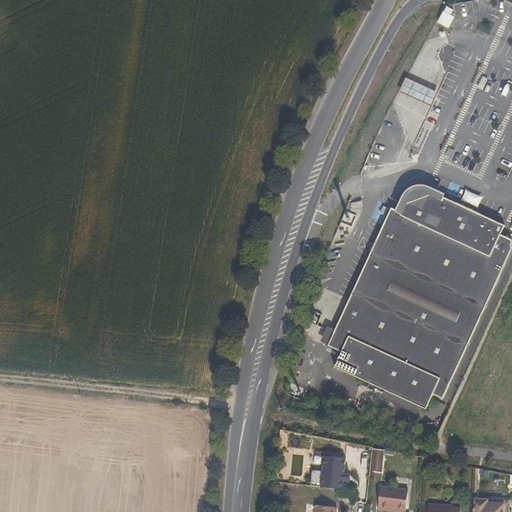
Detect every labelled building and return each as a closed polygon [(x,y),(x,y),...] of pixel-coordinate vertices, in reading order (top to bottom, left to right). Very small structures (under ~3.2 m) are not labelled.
[(423,86),(407,78),(401,92),(417,99),(432,106),(439,93),(423,86)] [(328,346),(341,352),(334,366),(426,409),(433,395),(442,399),(511,248),(511,245),(511,244),(511,240),(501,235),(505,226),(444,197),(443,199),(433,195),(434,194),(433,194),(432,194),(431,194),(427,192),(423,190),(418,190),(413,192),(410,195),(407,199),(406,203),(406,204),(404,204),(404,205),(405,205),(402,212),(392,208),(328,346)] [(467,190),(463,200),(479,206),(483,196),(467,190)] [(373,449),(371,471),(383,472),(385,450),(373,449)] [(345,458),(324,456),(320,487),(341,489),(343,472),(345,458)] [(406,510),(408,489),(380,486),(378,508),(396,509),(406,510)] [(475,499),(473,511),(505,511),(506,504),(488,503),(488,500),(475,499)] [(508,511),(509,501),(488,500),(488,503),(506,504),(505,511),(508,511)] [(428,503),(428,505),(419,505),(418,511),(459,511),(460,508),(452,507),(452,505),(428,503)]
